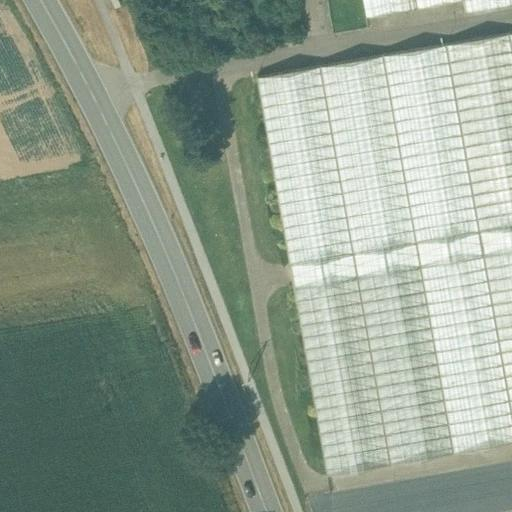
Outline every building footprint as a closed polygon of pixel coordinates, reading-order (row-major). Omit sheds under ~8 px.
[(363,0),(366,16),(459,0),(363,0)] [(511,0),(464,0),(466,10),(511,2),(511,0)] [(511,46),(509,31),(446,42),(511,412),(511,46)] [(511,412),(446,42),(383,53),(454,450),(511,440),(511,412)] [(383,53),(257,75),(328,472),(454,450),(383,53)]
